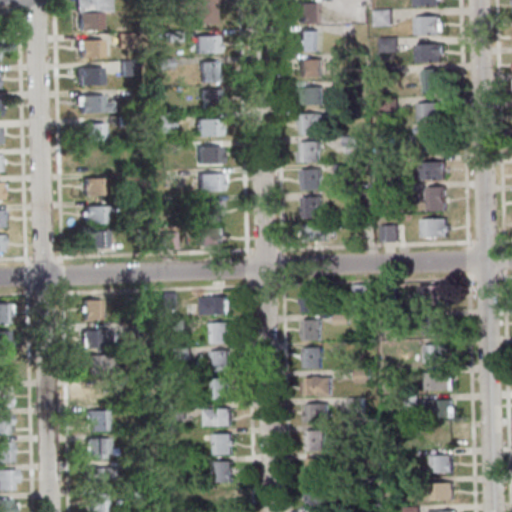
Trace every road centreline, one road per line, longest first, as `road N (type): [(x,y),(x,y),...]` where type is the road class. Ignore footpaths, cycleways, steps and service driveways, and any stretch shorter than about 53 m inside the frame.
road 1 (residential): [(511,259),(0,277)]
road 2 (residential): [(49,511),(33,0)]
road 3 (residential): [(492,511),(477,0)]
road 4 (residential): [(270,511),(256,0)]
